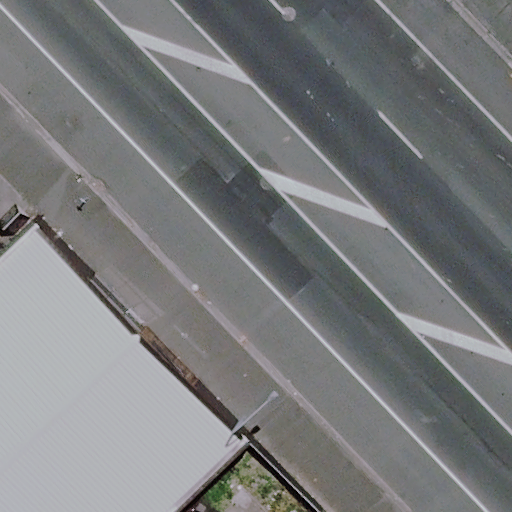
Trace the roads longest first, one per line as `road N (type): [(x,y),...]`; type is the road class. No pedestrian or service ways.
road 1 (trunk): [(511,362),(183,0)]
road 2 (unknown): [(261,85),(355,0)]
